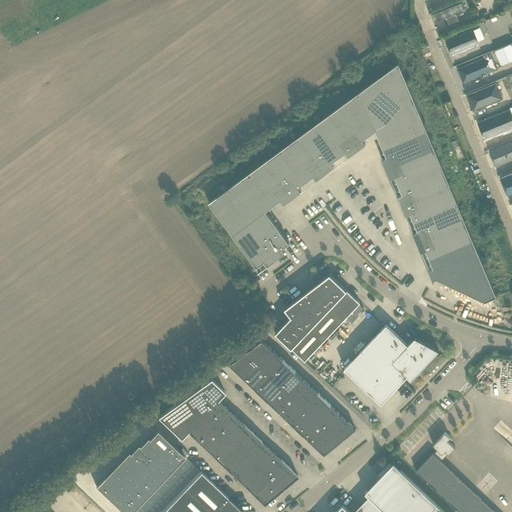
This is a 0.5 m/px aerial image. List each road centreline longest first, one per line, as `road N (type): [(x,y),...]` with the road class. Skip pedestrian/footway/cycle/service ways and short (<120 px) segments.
road 1 (unclassified): [(266,290),(331,239),(398,299),(482,340)]
road 2 (residential): [(511,239),(419,0)]
road 3 (unclassified): [(293,511),(482,340)]
